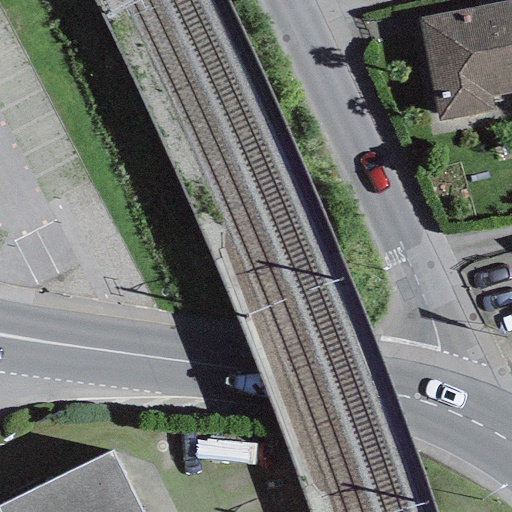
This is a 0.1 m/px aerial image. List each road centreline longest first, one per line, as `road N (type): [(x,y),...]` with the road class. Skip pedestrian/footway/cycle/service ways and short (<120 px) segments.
road 1 (primary): [(438,406),(0,338)]
road 2 (residential): [(438,406),(435,344),(413,265),(284,0)]
